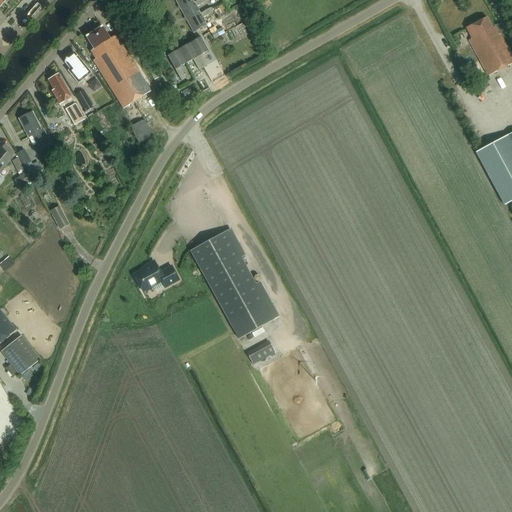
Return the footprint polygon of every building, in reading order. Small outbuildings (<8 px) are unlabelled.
[(174,0),(180,11),(194,4),(191,0),(174,0)] [(205,0),(200,0),(194,4),(180,11),(186,22),(200,15),(196,8),(207,2),(205,0)] [(200,15),(186,22),(193,34),(206,26),(203,19),(213,13),(210,9),(200,15)] [(472,40),(469,42),(488,78),(511,64),(511,56),(500,35),(499,36),(495,28),(493,29),(487,18),(466,29),(472,40)] [(123,110),(151,92),(115,36),(110,40),(102,27),(86,38),(94,50),(90,52),(95,60),(93,62),(123,110)] [(201,38),(190,45),(203,68),(207,66),(202,56),(208,52),(201,38)] [(190,45),(179,51),(186,64),(193,61),(198,71),(203,68),(190,45)] [(179,51),(167,57),(181,81),(185,78),(179,68),(186,64),(179,51)] [(78,84),(91,74),(74,53),(65,60),(64,63),(70,70),(68,72),(78,84)] [(59,105),(71,99),(58,76),(55,75),(52,77),(51,80),(48,81),(54,91),(52,92),(59,105)] [(76,95),(86,112),(94,107),(83,90),(76,95)] [(65,110),(75,125),(84,120),(75,104),(65,110)] [(36,145),(47,139),(43,130),(41,131),(31,113),(19,120),(28,139),(32,137),(36,145)] [(144,121),(130,128),(139,145),(153,137),(144,121)] [(503,206),(511,201),(511,143),(508,136),(475,153),(503,206)] [(0,175),(0,174),(13,159),(0,148),(0,183),(4,179),(0,175)] [(32,163),(31,163),(24,151),(17,155),(24,167),(29,177),(42,170),(38,162),(33,165),(32,163)] [(18,159),(12,161),(20,176),(25,173),(18,159)] [(15,181),(21,189),(30,182),(24,174),(15,181)] [(60,230),(69,225),(59,207),(50,212),(60,230)] [(274,321),(226,232),(190,252),(239,340),(274,321)] [(4,270),(13,262),(9,257),(0,265),(4,270)] [(147,269),(134,276),(142,292),(161,282),(164,289),(179,281),(171,267),(160,273),(154,263),(145,267),(147,269)] [(0,344),(16,331),(0,311),(0,344)] [(21,337),(1,352),(20,376),(40,361),(21,337)] [(246,354),(253,366),(275,354),(269,342),(246,354)]
